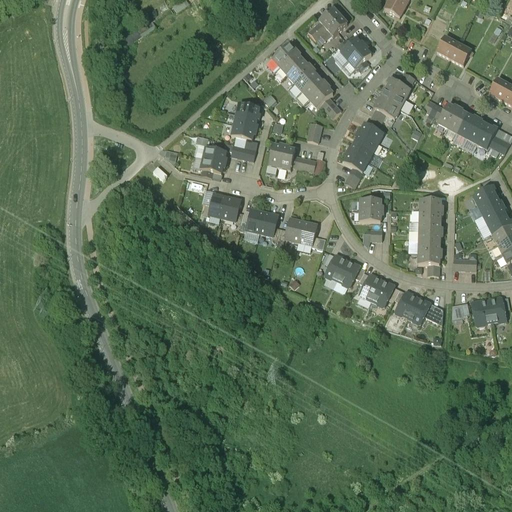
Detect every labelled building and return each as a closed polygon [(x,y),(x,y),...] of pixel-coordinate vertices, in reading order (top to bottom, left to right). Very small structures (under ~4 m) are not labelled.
[(411,0),(392,0),(385,14),(400,22),(411,0)] [(333,12),(319,24),(320,25),(314,31),(321,39),(321,38),(322,39),(325,40),(328,40),(331,37),(333,40),(347,28),(333,12)] [(321,39),(314,31),(309,36),(315,43),(321,39)] [(450,62),(458,47),(445,40),(437,56),(450,62)] [(341,54),(340,55),(348,64),(365,48),(362,45),(360,46),(356,41),(350,47),(341,54)] [(346,43),(338,50),(341,54),(350,47),(346,43)] [(463,69),(471,54),(458,47),(450,62),(463,69)] [(288,48),(272,62),(280,70),(297,55),(294,51),(292,53),(288,48)] [(365,48),(348,64),(356,72),(357,71),(365,64),(371,58),(367,54),(369,52),(365,48)] [(297,55),(280,70),(287,79),(303,64),(299,60),(300,59),(297,55)] [(303,64),(287,79),(295,87),(312,71),(308,68),(307,69),(303,64)] [(365,64),(357,71),(361,76),(369,68),(365,64)] [(312,71),(295,87),(302,95),(318,81),(314,76),(315,75),(312,71)] [(414,81),(404,76),(402,81),(412,87),(414,81)] [(318,81),(302,95),(309,103),(327,88),(323,84),(322,85),(318,81)] [(412,87),(402,81),(399,87),(409,92),(412,87)] [(399,87),(390,82),(387,87),(389,88),(386,93),(405,103),(410,93),(409,92),(399,87)] [(503,104),(511,89),(497,82),(489,97),(503,104)] [(327,88),(309,103),(317,112),(321,108),(329,101),(333,97),(328,93),(330,91),(327,88)] [(511,108),(511,89),(503,104),(511,108)] [(386,93),(384,92),(382,97),(384,97),(381,103),(400,113),(405,103),(386,93)] [(329,101),(321,108),(325,113),(333,105),(329,101)] [(381,103),(379,102),(377,106),(379,107),(376,113),(386,118),(395,123),(400,113),(381,103)] [(430,104),(424,114),(429,117),(435,107),(430,104)] [(333,105),(325,113),(328,117),(337,110),(333,105)] [(260,112),(239,107),(237,118),(257,123),(259,123),(260,118),(258,118),(260,112)] [(435,107),(429,117),(435,120),(440,110),(435,107)] [(453,111),(448,108),(440,123),(438,127),(448,132),(459,112),(454,109),(453,111)] [(337,110),(328,117),(332,122),(341,114),(337,110)] [(440,110),(435,120),(440,123),(445,113),(440,110)] [(459,112),(448,132),(457,137),(467,119),(462,116),(463,114),(459,112)] [(386,118),(376,113),(373,118),(383,124),(386,118)] [(257,123),(237,118),(234,129),(257,134),(258,129),(256,129),(257,123)] [(383,124),(373,118),(370,123),(380,128),(383,124)] [(467,119),(457,137),(467,143),(478,122),(474,120),(473,122),(467,119)] [(478,122),(467,143),(477,148),(487,129),(481,126),(482,125),(478,122)] [(380,128),(370,123),(367,128),(378,134),(380,128)] [(322,129),(311,126),(310,132),(320,135),(322,129)] [(367,128),(365,127),(362,132),(360,131),(358,136),(378,147),(383,137),(378,134),(367,128)] [(257,134),(234,129),(231,139),(252,144),(254,139),(255,139),(257,134)] [(487,129),(477,148),(487,153),(489,149),(494,139),(498,133),(493,130),(492,132),(487,129)] [(378,147),(358,136),(355,140),(357,141),(354,146),(373,156),(378,147)] [(319,140),(308,138),(307,144),(318,146),(319,140)] [(494,139),(489,149),(494,152),(500,142),(494,139)] [(500,142),(494,152),(499,155),(505,145),(500,142)] [(505,145),(499,155),(505,158),(510,148),(505,145)] [(373,156),(354,146),(351,152),(350,151),(347,155),(368,166),(373,156)] [(239,150),(233,148),(231,159),(237,160),(239,150)] [(279,150),(273,149),(269,169),(279,172),(284,149),(280,148),(279,150)] [(290,151),(284,149),(279,172),(290,174),(291,170),(294,160),(295,154),(290,152),(290,151)] [(245,151),(239,150),(237,160),(242,161),(245,151)] [(226,156),(205,151),(203,162),(226,167),(227,162),(225,161),(226,156)] [(250,152),(245,151),(242,161),(248,163),(250,152)] [(256,154),(250,152),(248,163),(254,164),(256,154)] [(368,166),(347,155),(345,160),(347,161),(344,166),(352,171),(362,176),(368,166)] [(226,167),(203,162),(200,173),(213,176),(221,177),(222,171),(225,172),(226,167)] [(316,165),(310,164),(308,174),(314,175),(316,165)] [(167,179),(158,170),(153,175),(163,184),(167,179)] [(362,176),(352,171),(350,176),(360,181),(362,176)] [(213,176),(202,173),(201,179),(212,182),(213,176)] [(360,181),(350,176),(347,181),(357,186),(360,181)] [(357,186),(347,181),(344,186),(354,191),(357,186)] [(205,188),(186,183),(185,190),(203,195),(205,188)] [(493,189),(472,199),(477,209),(496,200),(494,194),(495,194),(493,189)] [(227,201),(214,197),(211,210),(209,218),(222,222),(227,201)] [(496,200),(477,209),(482,219),(503,209),(501,204),(499,205),(496,200)] [(241,204),(227,201),(222,222),(236,225),(238,216),(241,204)] [(381,203),(360,203),(360,214),(383,214),(383,209),(381,209),(381,203)] [(441,203),(420,203),(420,214),(443,215),(443,210),(441,210),(441,203)] [(211,210),(205,208),(202,219),(208,220),(209,218),(211,210)] [(503,209),(482,219),(487,229),(506,219),(504,214),(505,213),(503,209)] [(265,215),(251,211),(248,224),(246,233),(260,236),(265,215)] [(383,214),(360,214),(359,225),(381,226),(381,219),(383,220),(383,214)] [(443,215),(420,214),(419,225),(441,226),(441,220),(443,220),(443,215)] [(278,218),(265,215),(260,236),(273,239),(275,231),(278,218)] [(244,217),(238,216),(236,225),(235,227),(241,228),(242,223),(244,217)] [(506,219),(487,229),(492,239),(511,228),(511,226),(511,224),(509,225),(506,219)] [(304,225),(290,222),(287,234),(285,243),(299,246),(304,225)] [(248,224),(242,223),(241,228),(240,234),(246,235),(246,233),(248,224)] [(317,228),(304,225),(299,246),(312,249),(314,240),(317,228)] [(441,226),(419,225),(419,236),(442,237),(442,232),(440,232),(441,226)] [(511,228),(493,239),(492,239),(497,249),(511,241),(511,228)] [(281,233),(275,231),(273,239),(273,242),(279,243),(281,233)] [(281,233),(279,243),(284,245),(285,243),(287,234),(281,233)] [(442,237),(419,236),(419,247),(440,248),(440,242),(442,242),(442,237)] [(320,241),(314,240),(312,249),(312,251),(317,252),(320,241)] [(511,241),(498,248),(497,249),(502,258),(511,253),(511,241)] [(440,248),(419,247),(419,258),(442,259),(442,254),(440,254),(440,248)] [(511,253),(502,258),(507,269),(511,266),(511,253)] [(442,259),(419,258),(418,269),(428,270),(439,270),(440,264),(442,264),(442,259)] [(335,261),(325,281),(326,283),(331,285),(333,285),(338,287),(348,267),(342,264),(341,262),(337,260),(335,261)] [(353,270),(348,267),(338,287),(343,289),(343,291),(348,294),(350,293),(360,273),(359,271),(355,269),(353,270)] [(370,281),(360,301),(361,303),(366,305),(367,305),(372,307),(382,288),(376,285),(376,283),(372,281),(370,281)] [(362,292),(354,288),(348,300),(357,304),(362,292)] [(388,290),(382,288),(372,307),(377,310),(378,312),(383,314),(385,313),(388,306),(395,294),(394,292),(390,290),(388,290)] [(395,294),(388,306),(394,309),(395,307),(400,296),(395,294)] [(406,299),(400,296),(395,307),(400,309),(406,299)] [(408,298),(406,299),(400,309),(396,319),(396,321),(401,323),(404,322),(408,325),(418,305),(412,302),(411,300),(408,298)] [(502,303),(500,302),(496,303),(495,305),(488,306),(492,328),(498,327),(500,328),(505,327),(506,325),(504,315),(502,303)] [(508,302),(502,303),(504,315),(510,314),(508,302)] [(424,308),(418,305),(408,325),(413,327),(414,329),(419,332),(421,331),(431,311),(430,309),(426,307),(424,308)] [(480,306),(473,308),(472,309),(476,331),(478,332),(485,331),(486,329),(492,328),(488,306),(482,307),(480,306)] [(462,310),(452,312),(452,326),(464,324),(464,321),(462,310)] [(426,324),(442,333),(443,317),(432,311),(426,324)]
